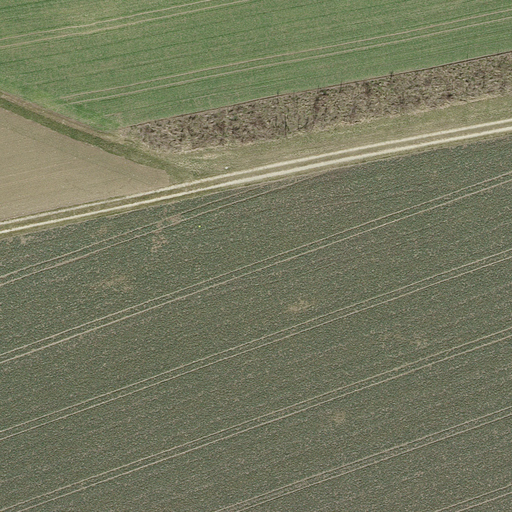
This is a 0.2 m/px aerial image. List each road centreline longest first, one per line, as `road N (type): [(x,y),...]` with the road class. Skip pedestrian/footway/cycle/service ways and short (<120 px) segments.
road 1 (track): [(0,214),(178,167),(511,115)]
road 2 (track): [(0,90),(178,167)]
